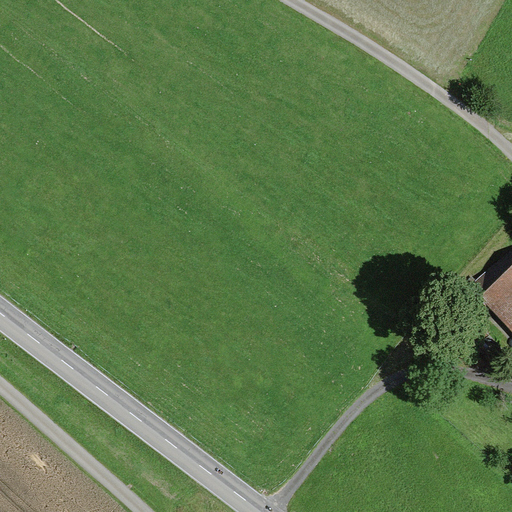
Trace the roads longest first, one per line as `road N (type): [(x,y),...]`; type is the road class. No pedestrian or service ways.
road 1 (secondary): [(0,315),(261,511)]
road 2 (unclassified): [(138,511),(0,389)]
